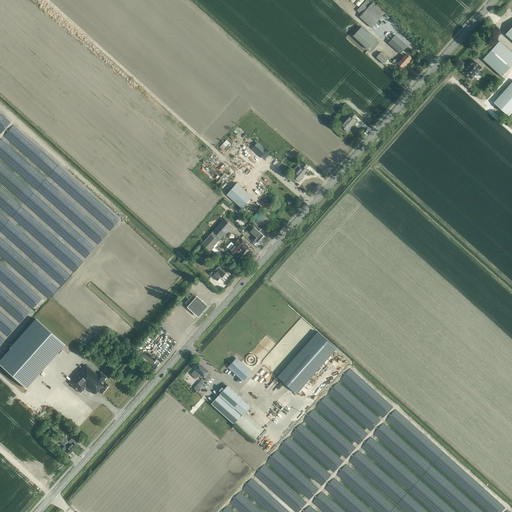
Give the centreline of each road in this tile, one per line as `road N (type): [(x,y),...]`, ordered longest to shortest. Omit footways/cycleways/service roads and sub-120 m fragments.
road 1 (secondary): [(39,511),(496,0)]
road 2 (track): [(314,203),(267,165),(250,181),(46,0)]
road 3 (track): [(124,416),(104,400),(27,399),(0,375)]
